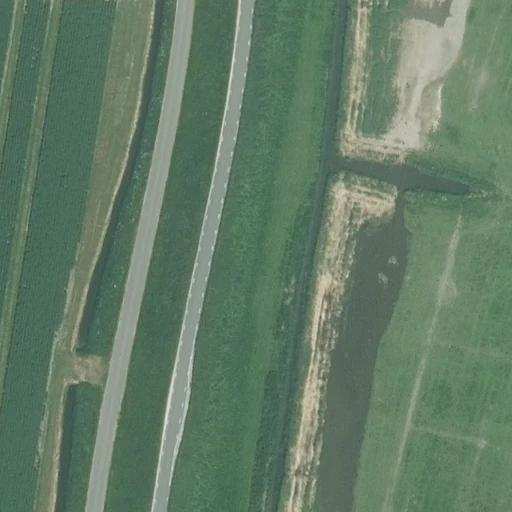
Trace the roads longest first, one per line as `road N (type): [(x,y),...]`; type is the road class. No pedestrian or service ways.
road 1 (tertiary): [(187,0),(96,511)]
road 2 (tertiary): [(159,511),(247,0)]
